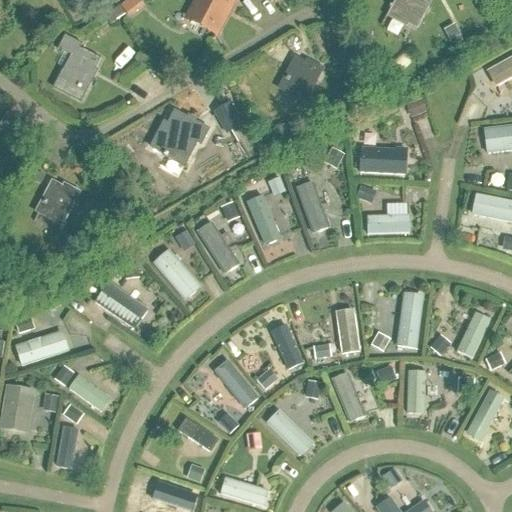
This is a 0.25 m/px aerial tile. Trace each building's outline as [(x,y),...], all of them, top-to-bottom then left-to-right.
[(200,0),(189,21),(216,35),(234,0),(200,0)] [(433,0),(398,0),(388,20),(408,30),(410,26),(417,31),(433,0)] [(53,91),(80,106),(97,74),(95,72),(101,61),(83,52),(83,53),(80,51),(82,47),(65,38),(57,51),(70,58),(53,91)] [(325,71),(308,63),(307,65),(296,60),(279,92),(298,102),(300,98),(308,102),(325,71)] [(491,99),(511,91),(511,66),(481,78),(480,76),(471,80),(474,89),(485,85),(491,99)] [(368,86),(356,80),(352,89),(364,95),(368,86)] [(229,103),(212,113),(225,136),(242,126),(229,103)] [(424,113),(411,117),(420,148),(433,144),(424,113)] [(0,124),(0,131),(12,138),(20,124),(5,116),(0,124)] [(203,132),(187,123),(185,126),(175,120),(158,153),(177,163),(179,159),(187,163),(203,132)] [(479,166),(511,165),(511,135),(479,136),(479,166)] [(357,188),(405,186),(404,158),(355,160),(357,188)] [(18,160),(12,171),(40,186),(46,179),(35,172),(36,170),(18,160)] [(81,195),(64,186),(63,189),(53,183),(35,216),(54,226),(57,222),(64,226),(81,195)] [(293,197),(311,194),(310,185),(292,187),(293,197)] [(292,201),(311,248),(329,240),(311,193),(292,201)] [(511,226),(511,204),(475,197),(471,218),(511,226)] [(260,258),(279,251),(261,204),(242,212),(260,258)] [(367,247),(408,245),(407,210),(365,212),(367,247)] [(215,219),(223,246),(241,241),(233,214),(215,219)] [(225,294),(240,285),(210,233),(195,242),(225,294)] [(172,250),(182,263),(193,255),(182,242),(172,250)] [(263,277),(251,254),(236,261),(248,285),(263,277)] [(186,314),(201,298),(164,261),(149,277),(186,314)] [(90,315),(133,343),(147,322),(105,293),(90,315)] [(415,363),(423,310),(402,306),(393,359),(415,363)] [(333,323),(336,368),(357,367),(354,322),(333,323)] [(478,359),(488,333),(470,326),(460,352),(478,359)] [(283,336),(269,343),(289,384),(303,377),(283,336)] [(62,344),(13,352),(17,377),(66,369),(62,344)] [(223,364),(208,376),(244,422),(259,410),(223,364)] [(61,376),(50,391),(61,400),(73,385),(61,376)] [(407,431),(425,430),(423,382),(405,383),(407,431)] [(344,435),(362,431),(350,386),(332,391),(344,435)] [(64,404),(100,425),(110,408),(74,387),(64,404)] [(303,396),(305,410),(317,408),(316,394),(303,396)] [(1,445),(28,446),(29,398),(2,397),(1,445)] [(491,405),(484,417),(496,424),(503,412),(491,405)] [(329,449),(345,445),(339,421),(322,426),(329,449)] [(276,423),(263,438),(299,470),(312,456),(276,423)] [(224,428),(216,437),(230,448),(238,439),(224,428)] [(71,473),(79,433),(63,430),(55,470),(71,473)] [(208,465),(217,450),(186,430),(177,444),(208,465)] [(477,442),(471,455),(483,461),(489,448),(477,442)] [(43,476),(42,459),(30,460),(31,477),(43,476)] [(273,477),(287,490),(296,480),(281,468),(273,477)] [(351,489),(338,498),(347,511),(355,511),(363,506),(351,489)] [(217,511),(265,511),(267,501),(221,492),(217,511)] [(149,511),(195,511),(196,511),(158,494),(149,511)]
